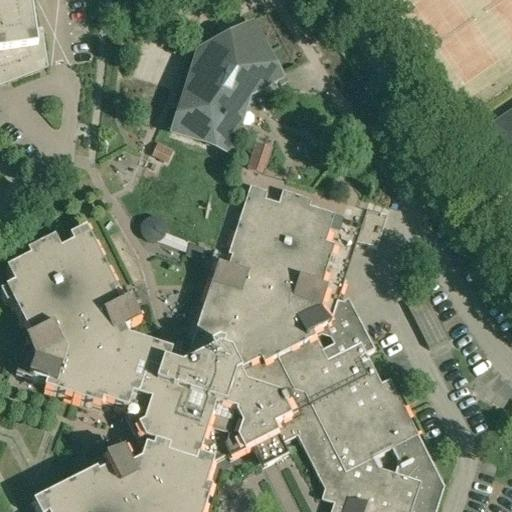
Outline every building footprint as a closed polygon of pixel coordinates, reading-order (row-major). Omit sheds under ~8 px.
[(0,0),(0,86),(46,69),(41,35),(35,35),(30,0),(0,0)] [(251,31),(201,57),(176,134),(228,151),(247,92),(275,78),(251,31)] [(511,111),(482,132),(511,174),(511,111)] [(266,172),(276,146),(260,140),(251,166),(266,172)] [(27,382),(45,388),(43,393),(98,411),(100,406),(133,416),(131,419),(143,443),(147,443),(140,464),(131,469),(123,452),(103,463),(108,472),(97,478),(96,475),(32,507),(34,511),(203,511),(210,494),(210,492),(205,490),(213,465),(227,458),(229,462),(252,451),(256,460),(265,455),(297,439),(324,493),(329,491),(332,498),(335,499),(331,511),(436,511),(443,491),(389,383),(381,387),(365,357),(374,353),(348,302),(342,305),(337,303),(357,244),(376,250),(386,218),(346,205),(342,220),(309,209),(311,203),(282,194),(278,206),(264,202),(267,195),(249,189),(228,256),(213,252),(178,358),(127,341),(122,333),(139,325),(129,305),(119,310),(114,299),(117,298),(84,233),(68,241),(71,248),(59,255),(53,243),(26,257),(29,262),(5,274),(13,289),(0,295),(0,296),(5,307),(10,305),(26,338),(21,341),(33,365),(27,382)]
